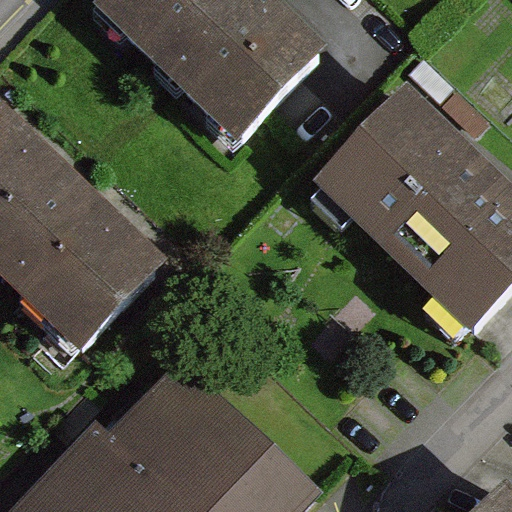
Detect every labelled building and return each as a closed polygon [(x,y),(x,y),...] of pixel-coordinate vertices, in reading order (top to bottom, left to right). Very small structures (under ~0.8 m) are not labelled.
[(118,0),(92,28),(232,162),(321,70),(269,20),(260,30),(240,11),(229,0),(118,0)] [(410,108),(322,198),(474,345),(511,305),(511,205),(481,176),(410,108)] [(0,133),(0,295),(78,370),(159,286),(75,205),(0,133)] [(316,511),(322,506),(182,363),(29,511),(316,511)] [(510,511),(495,498),(481,511),(510,511)]
